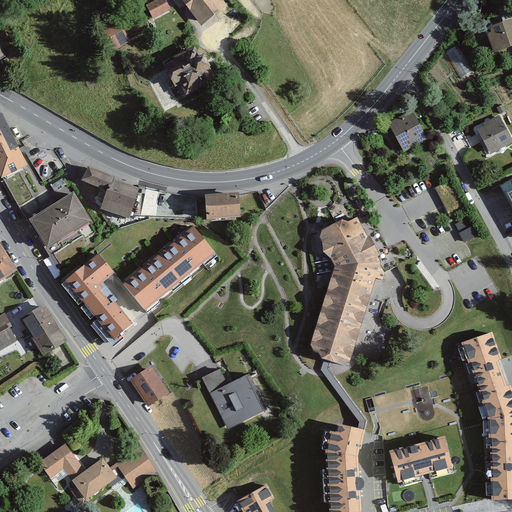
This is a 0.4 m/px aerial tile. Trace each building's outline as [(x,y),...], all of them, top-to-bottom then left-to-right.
[(166,0),(156,0),(146,5),(155,22),(173,13),(166,0)] [(229,0),(182,0),(205,26),(232,3),(229,0)] [(116,18),(101,26),(115,51),(130,43),(116,18)] [(511,18),(489,26),(497,51),(511,45),(511,18)] [(199,42),(162,62),(182,101),(220,82),(199,42)] [(446,53),(463,77),(473,70),(456,46),(446,53)] [(2,115),(0,113),(0,177),(1,180),(28,167),(2,115)] [(414,113),(392,124),(408,156),(430,145),(414,113)] [(511,140),(499,115),(476,126),(489,152),(511,140)] [(88,167),(83,178),(103,187),(108,176),(88,167)] [(34,197),(19,172),(5,181),(21,206),(34,197)] [(113,182),(105,209),(133,218),(141,190),(113,182)] [(446,182),(435,188),(450,213),(461,207),(446,182)] [(95,224),(74,191),(32,219),(53,251),(95,224)] [(239,193),(205,195),(207,218),(241,216),(239,193)] [(357,214),(319,233),(338,269),(311,350),(349,362),(381,263),(357,214)] [(469,217),(456,223),(460,231),(473,225),(469,217)] [(463,240),(477,237),(475,227),(461,230),(463,240)] [(216,256),(193,229),(123,286),(145,313),(216,256)] [(0,282),(19,270),(0,240),(0,282)] [(98,255),(66,282),(115,342),(133,326),(100,287),(114,275),(98,255)] [(68,343),(44,306),(20,321),(43,358),(68,343)] [(13,327),(5,313),(0,315),(0,352),(17,343),(9,329),(13,327)] [(511,388),(493,332),(462,342),(488,419),(492,500),(511,499),(511,388)] [(150,364),(130,377),(147,403),(167,390),(150,364)] [(223,368),(203,377),(229,429),(268,410),(250,373),(230,383),(223,368)] [(362,511),(358,456),(366,430),(333,420),(324,448),(327,511),(362,511)] [(439,437),(387,450),(396,487),(448,474),(439,437)] [(86,471),(66,442),(39,461),(51,478),(64,468),(73,480),(86,471)] [(117,464),(133,489),(157,473),(141,448),(117,464)] [(117,477),(104,458),(86,471),(73,480),(72,481),(86,500),(117,477)] [(282,511),(267,484),(237,501),(242,511),(282,511)]
